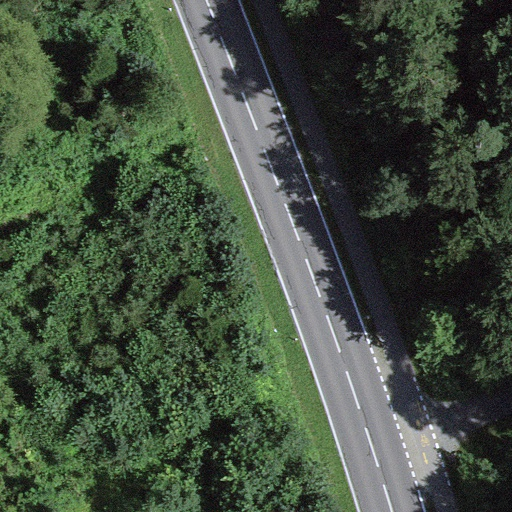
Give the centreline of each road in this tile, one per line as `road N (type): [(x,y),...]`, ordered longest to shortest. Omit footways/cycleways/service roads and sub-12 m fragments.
road 1 (primary): [(392,511),(207,0)]
road 2 (track): [(378,460),(511,420)]
